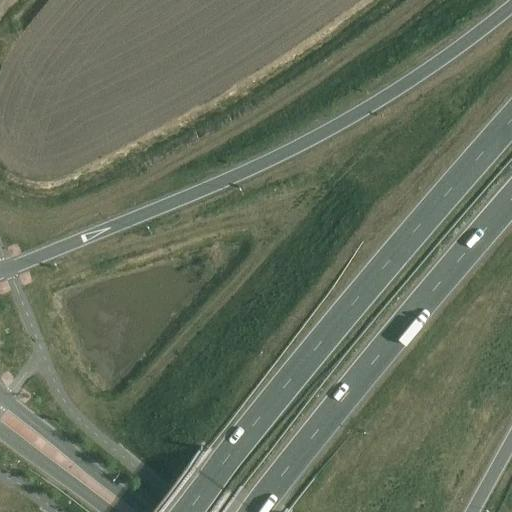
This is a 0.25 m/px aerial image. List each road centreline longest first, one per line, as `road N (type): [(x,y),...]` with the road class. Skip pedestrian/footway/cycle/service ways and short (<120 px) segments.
road 1 (trunk): [(511,6),(347,121),(237,176),(0,272)]
road 2 (trunk): [(511,122),(185,511)]
road 3 (trunk): [(256,511),(511,202)]
road 4 (secondary): [(145,511),(0,396)]
road 5 (secondary): [(0,432),(104,511)]
